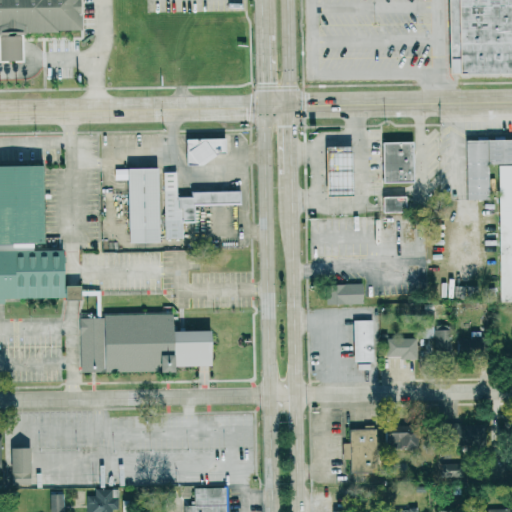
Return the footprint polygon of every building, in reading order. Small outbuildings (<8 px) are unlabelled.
[(0,0),(0,30),(73,29),(72,0),(0,0)] [(511,0),(445,0),(446,74),(511,72),(511,0)] [(224,137),(183,138),(184,163),(214,163),(214,153),(224,153),(224,137)] [(465,200),(487,199),(487,164),(511,163),(511,138),(464,140),(465,200)] [(380,141),(380,182),(411,182),(410,141),(380,141)] [(350,195),(349,145),(323,146),(324,196),(350,195)] [(499,302),(511,301),(511,164),(498,165),(499,302)] [(0,165),(0,299),(2,299),(2,298),(61,297),(60,249),(31,250),(31,243),(40,243),(38,165),(0,165)] [(156,242),(155,167),(113,168),(113,180),(125,180),(126,243),(156,242)] [(163,239),(181,238),(181,222),(192,222),(192,205),(238,204),(237,190),(189,191),(189,196),(176,196),(175,171),(162,172),(163,239)] [(403,196),(380,196),(381,212),(404,212),(403,196)] [(324,284),(325,304),(361,303),(360,283),(324,284)] [(77,285),(62,286),(62,299),(77,299),(77,285)] [(449,324),(433,325),(433,310),(422,311),(423,338),(431,337),(431,356),(450,355),(449,324)] [(208,330),(170,331),(170,314),(77,316),(78,373),(169,371),(169,366),(209,365),(208,330)] [(352,320),(352,362),(372,361),(371,320),(352,320)] [(464,337),(463,352),(480,353),(481,338),(464,337)] [(385,338),(386,358),(416,357),(415,338),(385,338)] [(416,448),(415,424),(383,426),(384,449),(416,448)] [(484,425),(444,424),(444,450),(484,451),(484,425)] [(348,427),(348,443),(342,443),(342,459),(349,459),(349,472),(367,472),(367,464),(375,464),(375,427),(348,427)] [(28,447),(8,448),(9,484),(29,484),(28,447)] [(192,488),(193,505),(182,505),(182,511),(225,511),(225,487),(192,488)] [(110,511),(111,509),(117,509),(117,492),(94,491),(94,495),(86,495),(85,511),(110,511)] [(48,511),(62,511),(62,494),(48,494),(48,511)]
